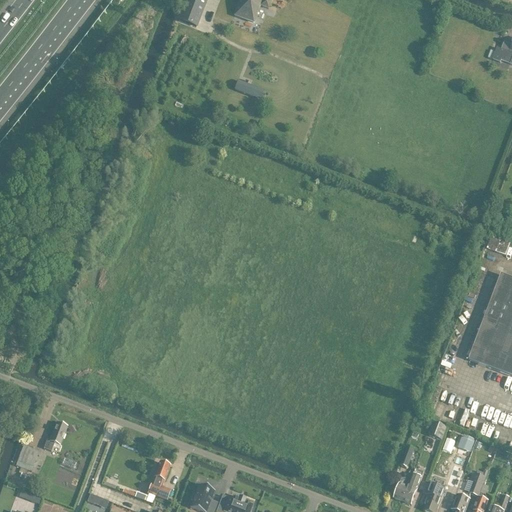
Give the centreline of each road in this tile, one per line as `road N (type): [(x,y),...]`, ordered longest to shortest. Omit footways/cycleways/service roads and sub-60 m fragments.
road 1 (unclassified): [(361,511),(0,375)]
road 2 (motorway): [(0,97),(77,0)]
